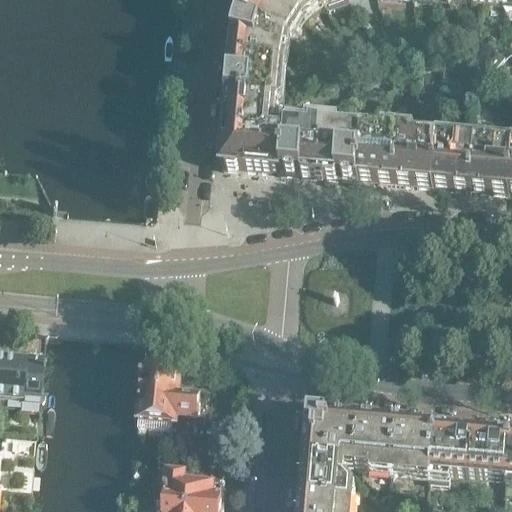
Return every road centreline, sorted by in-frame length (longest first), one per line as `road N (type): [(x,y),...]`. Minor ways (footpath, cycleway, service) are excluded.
road 1 (residential): [(188,269),(184,238),(200,98),(226,0)]
road 2 (tertiary): [(285,347),(352,378),(511,397)]
road 3 (tertiary): [(511,242),(443,234),(293,252)]
road 4 (tertiary): [(188,269),(0,261)]
road 5 (tertiary): [(0,302),(183,319)]
road 6 (residential): [(272,511),(285,347)]
